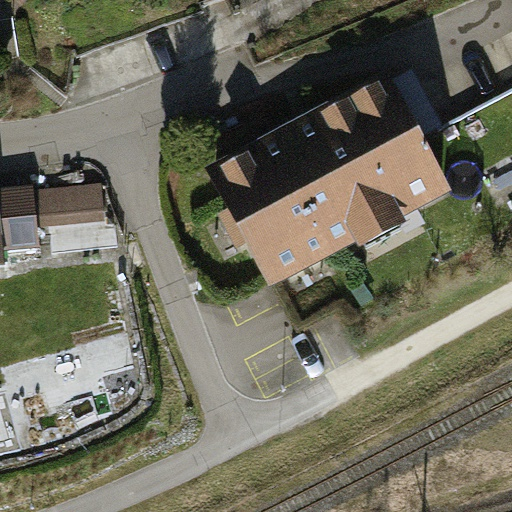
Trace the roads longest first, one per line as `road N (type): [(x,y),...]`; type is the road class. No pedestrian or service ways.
road 1 (residential): [(225,74),(107,117),(0,143)]
road 2 (track): [(337,390),(511,295)]
